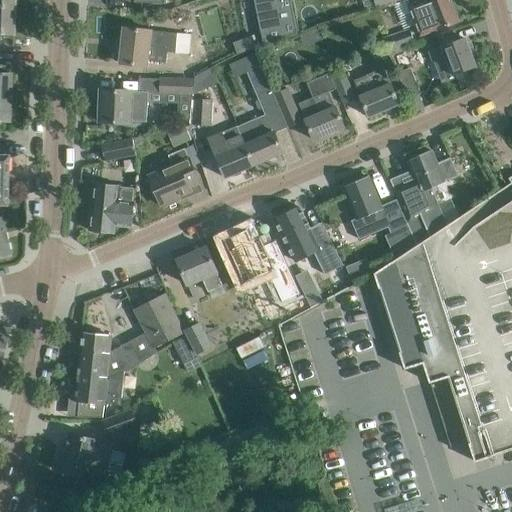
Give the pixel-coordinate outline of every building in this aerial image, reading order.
[(169,9),(169,0),(147,0),(147,8),(169,9)] [(291,0),(254,0),(264,45),(298,33),(291,0)] [(363,0),(366,9),(396,1),(395,0),(363,0)] [(406,0),(421,36),(437,29),(440,29),(459,21),(450,0),(406,0)] [(0,34),(12,35),(13,6),(0,5),(0,34)] [(119,63),(139,65),(147,66),(147,61),(164,63),(165,52),(174,53),(176,33),(123,27),(121,47),(118,47),(114,51),(113,57),(117,61),(119,62),(119,63)] [(373,41),(377,54),(413,43),(409,29),(373,41)] [(237,55),(256,48),(252,36),(233,42),(237,55)] [(465,38),(447,45),(429,52),(432,61),(435,60),(442,82),(454,78),(453,74),(456,73),(467,69),(476,66),(465,38)] [(368,73),(370,79),(356,86),(360,96),(361,98),(369,117),(399,104),(383,67),(368,73)] [(331,73),(344,104),(355,99),(343,68),(331,73)] [(397,73),(408,99),(421,94),(410,68),(397,73)] [(467,69),(456,73),(461,88),(472,84),(467,69)] [(0,122),(7,122),(9,73),(0,72),(0,122)] [(344,127),(329,92),(336,89),(329,73),(307,82),(316,105),(302,111),(305,119),(314,140),(344,127)] [(259,109),(264,109),(266,114),(237,126),(254,165),(283,153),(274,132),(287,127),(267,74),(252,80),(259,98),(256,101),(259,109)] [(193,85),(192,94),(203,90),(197,75),(196,76),(193,85)] [(188,80),(166,79),(160,79),(159,93),(179,94),(187,94),(188,80)] [(100,122),(120,123),(129,123),(129,121),(145,122),(147,93),(128,92),(128,90),(101,89),(100,122)] [(287,89),(275,94),(289,126),(301,121),(287,89)] [(179,94),(178,122),(190,118),(192,94),(187,94),(179,94)] [(193,123),(209,125),(211,101),(195,99),(193,123)] [(167,129),(174,145),(189,138),(182,123),(167,129)] [(254,165),(237,126),(209,138),(216,155),(216,156),(225,178),(254,165)] [(133,138),(102,144),(106,161),(137,155),(133,138)] [(199,182),(191,164),(185,148),(168,155),(172,165),(148,175),(161,206),(180,198),(179,195),(190,190),(188,187),(199,182)] [(429,187),(457,175),(450,158),(438,164),(432,151),(408,161),(412,171),(398,177),(399,181),(393,183),(391,180),(409,222),(438,207),(429,187)] [(389,227),(391,233),(408,224),(397,199),(381,206),(369,177),(344,188),(356,218),(351,220),(359,239),(389,227)] [(94,184),(89,230),(114,232),(115,225),(131,226),(134,202),(132,202),(134,188),(94,184)] [(511,200),(475,225),(467,212),(374,273),(405,369),(407,368),(404,360),(421,354),(430,383),(431,382),(426,368),(443,362),(475,461),(493,456),(511,449),(511,200)] [(300,207),(275,219),(295,262),(313,253),(324,276),(343,267),(326,231),(314,237),(300,207)] [(0,256),(9,255),(0,217),(0,216),(0,256)] [(247,229),(224,239),(245,283),(268,272),(282,302),(301,294),(276,239),(264,245),(260,236),(252,240),(247,229)] [(177,259),(185,277),(188,285),(203,278),(208,292),(222,285),(205,247),(177,259)] [(146,332),(119,347),(131,369),(137,365),(156,351),(157,351),(155,347),(185,333),(184,331),(174,312),(165,294),(158,298),(156,294),(139,303),(141,306),(134,310),(146,332)] [(200,320),(185,328),(197,351),(212,344),(200,320)] [(131,369),(119,347),(110,352),(112,336),(81,332),(77,374),(107,377),(125,371),(131,369)] [(187,336),(173,343),(184,364),(185,364),(196,357),(197,357),(188,335),(187,336)] [(75,390),(74,400),(79,401),(77,416),(84,416),(103,418),(105,404),(106,404),(121,405),(125,371),(107,377),(77,374),(75,390)] [(137,425),(131,410),(103,421),(109,436),(137,425)] [(60,452),(55,469),(90,477),(91,473),(105,476),(113,445),(99,442),(99,440),(69,433),(64,453),(60,452)]
